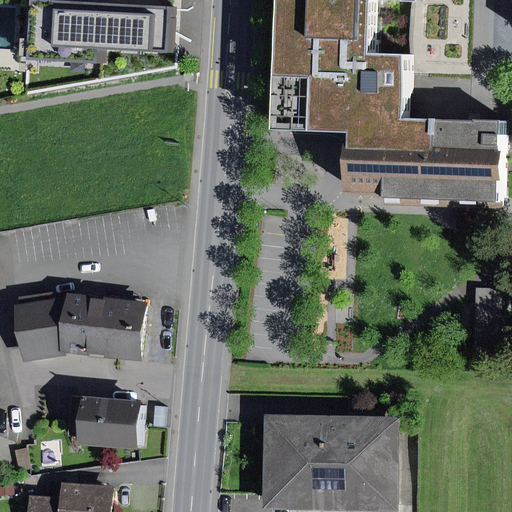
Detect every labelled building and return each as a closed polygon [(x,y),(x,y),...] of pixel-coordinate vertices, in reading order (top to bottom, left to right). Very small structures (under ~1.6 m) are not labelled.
[(143,56),(145,2),(93,0),(91,54),(143,56)] [(295,0),(290,130),(339,132),(362,133),(360,196),(464,200),(463,229),(510,231),(511,178),(511,120),(417,117),(418,88),(420,53),(385,51),(386,0),(295,0)] [(203,4),(145,2),(143,56),(201,58),(203,4)] [(481,323),(509,323),(509,285),(481,285),(481,323)] [(87,289),(31,301),(43,356),(86,347),(158,354),(164,297),(87,289)] [(160,397),(85,393),(83,443),(157,447),(160,397)] [(421,415),(286,411),(283,505),(419,509),(421,415)] [(128,511),(130,481),(78,478),(77,496),(44,494),(42,511),(128,511)]
